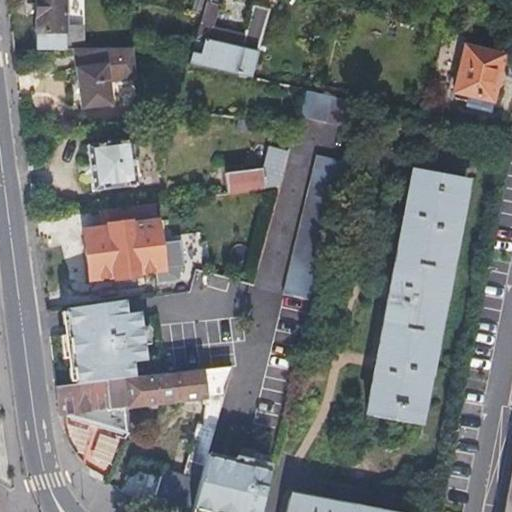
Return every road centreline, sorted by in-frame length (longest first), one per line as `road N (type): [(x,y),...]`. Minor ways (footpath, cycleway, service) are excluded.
road 1 (tertiary): [(0,150),(39,449),(60,511)]
road 2 (residential): [(470,511),(511,312)]
